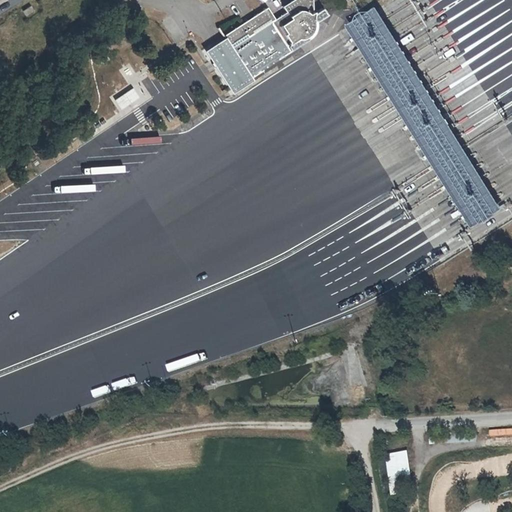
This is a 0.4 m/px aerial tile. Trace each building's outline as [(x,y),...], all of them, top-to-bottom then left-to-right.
[(224,48),(239,74),(285,44),(310,28),(308,3),(305,0),(294,0),(289,4),(287,0),(278,6),(282,12),(224,48)] [(508,210),(454,123),(382,4),(336,32),(409,151),(462,238),(508,210)] [(224,48),(265,22),(257,10),(212,38),(215,44),(216,45),(200,54),(217,81),(232,72),(238,81),(243,77),(239,74),(224,48)] [(310,28),(285,44),(292,47),(296,43),(299,43),(302,42),(305,40),(308,38),(310,37),(311,33),(310,28)] [(198,54),(221,91),(238,81),(232,72),(217,81),(200,54),(216,45),(215,44),(198,54)] [(285,44),(239,74),(243,77),(287,50),(285,44)] [(137,95),(127,81),(111,92),(121,106),(137,95)] [(149,155),(148,148),(115,150),(116,164),(137,163),(136,156),(149,155)] [(118,174),(118,167),(83,169),(84,176),(118,174)] [(0,240),(22,240),(22,231),(37,231),(37,224),(4,226),(5,235),(0,235),(0,240)] [(511,436),(511,429),(490,431),(491,437),(511,436)] [(410,453),(388,456),(393,496),(416,493),(410,453)]
